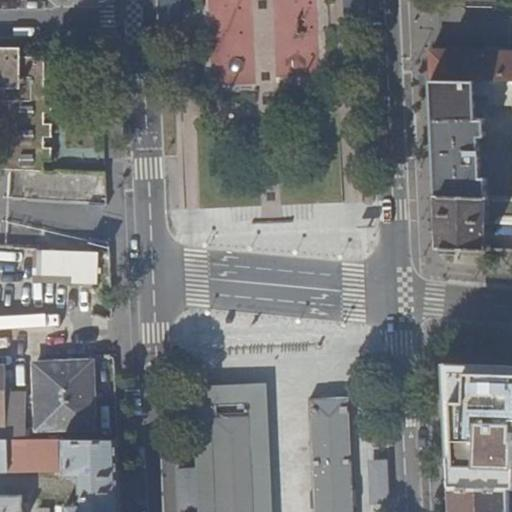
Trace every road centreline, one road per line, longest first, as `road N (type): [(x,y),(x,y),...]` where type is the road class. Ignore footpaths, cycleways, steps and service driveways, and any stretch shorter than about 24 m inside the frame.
road 1 (motorway): [(204,0),(231,511)]
road 2 (motorway): [(325,511),(303,0)]
road 3 (primary): [(389,300),(385,0)]
road 4 (primary): [(133,17),(148,270)]
road 5 (unclassified): [(389,300),(148,270)]
road 6 (primary): [(148,270),(158,511)]
road 7 (primary): [(399,511),(389,300)]
road 8 (unclassified): [(0,15),(133,17)]
road 9 (residential): [(389,300),(511,310)]
